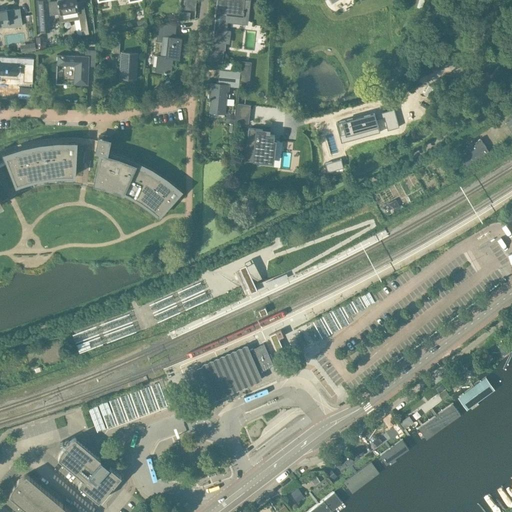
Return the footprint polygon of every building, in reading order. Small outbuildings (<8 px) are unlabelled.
[(47,0),(37,0),(40,32),(49,30),(48,15),(48,11),(54,11),(54,14),(77,10),(75,0),(57,0),(58,0),(47,1),(47,0)] [(185,0),(184,8),(195,10),(197,0),(185,0)] [(215,13),(212,38),(217,38),(217,41),(228,42),(229,31),(224,31),(225,19),(246,21),(248,0),(216,0),(215,12),(215,13)] [(0,25),(8,25),(9,27),(21,25),(19,8),(6,10),(6,9),(0,10),(0,25)] [(181,37),(173,36),(175,22),(157,24),(155,40),(161,41),(160,55),(157,55),(155,70),(164,71),(163,72),(166,72),(166,71),(170,72),(172,57),(178,58),(181,37)] [(42,36),(36,37),(37,48),(45,48),(45,42),(42,42),(42,36)] [(20,51),(34,49),(34,43),(24,44),(24,47),(20,47),(20,51)] [(84,55),(56,54),(56,64),(73,65),(72,84),(86,84),(87,65),(94,65),(94,50),(84,49),(84,55)] [(136,52),(121,51),(119,78),(135,79),(136,52)] [(0,55),(0,71),(26,73),(25,57),(0,55)] [(241,62),(239,85),(249,86),(251,63),(241,62)] [(220,70),(219,83),(229,84),(229,83),(238,84),(240,72),(220,70)] [(219,83),(211,82),(209,99),(211,99),(209,111),(224,112),(226,99),(228,99),(229,93),(228,93),(229,84),(219,83)] [(374,112),(336,123),(341,143),(380,132),(374,112)] [(236,115),(236,121),(238,122),(248,123),(248,116),(236,115)] [(387,130),(399,127),(397,120),(386,123),(387,130)] [(246,151),(245,159),(253,160),(259,161),(259,156),(273,158),(273,153),(274,153),(274,151),(275,143),(275,140),(273,140),(273,135),(274,136),(274,135),(266,134),(266,130),(262,130),(262,129),(248,128),(246,151)] [(94,183),(93,186),(94,186),(98,188),(108,190),(112,191),(121,195),(124,197),(133,201),(137,204),(145,209),(148,211),(157,218),(159,216),(175,197),(178,195),(179,193),(181,191),(182,190),(174,185),(167,179),(159,174),(152,169),(144,165),(136,161),(128,158),(119,154),(107,151),(107,148),(109,139),(110,136),(105,135),(100,134),(100,136),(99,141),(98,141),(98,145),(97,150),(101,151),(101,153),(100,153),(94,183)] [(0,203),(2,203),(7,200),(8,199),(11,197),(13,196),(14,196),(19,193),(20,193),(25,191),(33,188),(37,187),(44,186),(46,185),(50,185),(56,184),(60,184),(62,184),(73,184),(74,184),(81,185),(84,185),(87,185),(89,186),(93,186),(94,183),(100,153),(101,153),(101,151),(97,150),(98,145),(98,141),(99,141),(90,139),(87,139),(83,139),(73,138),(66,138),(57,138),(48,139),(39,140),(30,142),(19,144),(11,147),(4,150),(0,151),(0,203)] [(480,138),(458,153),(466,165),(488,151),(480,138)] [(334,170),(332,161),(325,163),(327,172),(334,170)] [(312,322),(321,338),(348,323),(346,318),(366,307),(363,302),(367,300),(363,294),(312,322)] [(193,375),(202,396),(213,392),(233,383),(234,385),(257,375),(256,373),(259,372),(273,366),(264,344),(250,351),(207,369),(206,365),(202,366),(197,369),(198,372),(193,375)] [(202,365),(202,366),(206,365),(207,369),(250,351),(248,345),(202,365)] [(511,356),(495,390),(500,393),(511,370),(511,356)] [(233,383),(213,392),(216,399),(262,379),(259,372),(256,373),(257,375),(234,385),(233,383)] [(483,378),(459,396),(466,406),(491,388),(483,378)] [(439,395),(443,401),(450,396),(445,390),(439,395)] [(461,409),(454,399),(420,424),(428,434),(461,409)] [(390,435),(395,432),(391,427),(387,430),(390,435)] [(97,456),(96,451),(89,433),(76,438),(75,437),(73,438),(71,439),(69,440),(68,442),(66,443),(65,445),(63,446),(62,448),(61,450),(60,452),(59,453),(58,455),(58,458),(83,478),(78,484),(99,501),(113,483),(114,482),(113,472),(115,470),(112,468),(97,456)] [(402,439),(399,435),(374,452),(378,456),(402,439)] [(378,470),(371,461),(345,480),(352,490),(378,470)] [(331,470),(327,474),(332,480),(336,476),(331,470)] [(71,511),(26,474),(24,475),(22,476),(21,477),(19,479),(17,480),(16,482),(15,483),(13,485),(12,487),(11,489),(10,490),(10,492),(9,494),(29,511),(71,511)] [(292,495),(297,501),(303,497),(298,490),(292,495)] [(323,511),(339,500),(332,491),(307,511),(323,511)]
